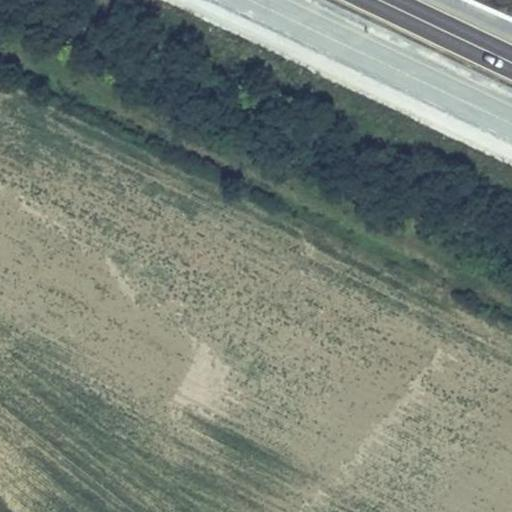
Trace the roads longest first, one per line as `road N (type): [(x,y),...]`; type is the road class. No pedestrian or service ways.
road 1 (motorway): [(259,0),(511,119)]
road 2 (motorway): [(511,67),(368,0)]
